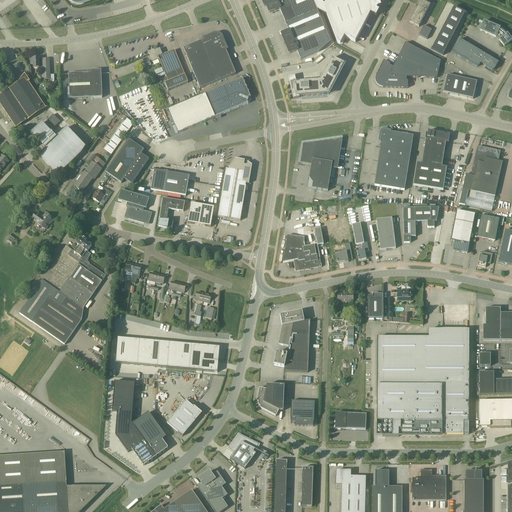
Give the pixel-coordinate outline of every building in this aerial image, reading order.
[(285,23),(317,10),(321,8),(319,3),(322,2),(321,0),(261,0),(264,6),(266,5),(269,13),(279,8),(285,23)] [(337,0),(325,4),(322,2),(319,3),(321,8),(317,10),(327,14),(338,43),(340,44),(344,37),(355,42),(370,13),(376,16),(379,11),(377,9),(377,8),(378,8),(379,7),(381,6),(380,3),(380,2),(381,2),(382,1),(385,0),(384,0),(337,0)] [(421,0),(417,9),(426,13),(431,4),(422,0),(421,0)] [(454,7),(431,49),(443,55),(465,13),(454,7)] [(419,27),(426,13),(417,9),(410,22),(419,27)] [(317,10),(285,23),(289,32),(282,35),(289,53),(297,50),(300,59),(319,52),(330,42),(317,10)] [(500,40),(499,40),(504,47),(511,41),(511,40),(507,34),(507,35),(506,34),(505,33),(504,32),(503,32),(502,31),(501,30),(500,29),(484,22),(480,31),(496,38),(496,37),(497,38),(498,39),(499,39),(500,40)] [(427,39),(432,30),(424,26),(419,35),(427,39)] [(208,57),(226,49),(228,49),(223,37),(223,36),(222,36),(222,35),(221,35),(221,34),(220,34),(219,33),(218,33),(217,33),(216,33),(215,33),(214,33),(202,38),(203,40),(201,41),(208,57)] [(495,70),(495,69),(499,63),(460,39),(453,52),(476,67),(477,67),(478,67),(479,67),(479,66),(480,66),(481,64),(491,70),(492,70),(493,70),(494,70),(495,70)] [(185,51),(194,75),(212,67),(208,57),(201,41),(186,47),(185,51)] [(407,81),(407,77),(437,78),(441,61),(406,43),(393,67),(389,65),(390,64),(384,61),(376,76),(376,77),(375,77),(375,78),(375,79),(375,80),(375,81),(376,82),(376,83),(376,84),(377,84),(377,85),(378,85),(378,86),(379,86),(380,87),(381,87),(382,87),(383,87),(408,88),(408,81),(407,81)] [(188,83),(181,66),(175,50),(163,55),(160,49),(154,51),(154,50),(148,52),(152,62),(159,59),(168,82),(165,84),(168,91),(188,83)] [(236,74),(226,49),(208,57),(212,67),(194,75),(200,88),(236,74)] [(42,68),(42,80),(50,79),(49,59),(41,59),(41,61),(39,61),(39,58),(30,59),(30,65),(33,65),(33,68),(39,68),(42,68)] [(332,59),(320,81),(321,94),(328,94),(341,69),(343,65),(344,65),(339,62),(332,59)] [(69,74),(70,99),(103,98),(102,70),(92,71),(92,73),(69,74)] [(0,104),(16,128),(33,117),(46,108),(29,82),(30,82),(25,74),(15,86),(14,86),(0,95),(0,104)] [(443,93),(458,96),(462,79),(447,75),(443,93)] [(295,76),(289,77),(289,81),(293,99),(299,97),(299,96),(321,94),(320,81),(296,83),(295,80),(295,76)] [(178,133),(248,103),(251,97),(242,78),(168,110),(178,133)] [(477,82),(462,79),(458,96),(473,99),(477,82)] [(54,128),(60,122),(53,115),(47,120),(54,128)] [(104,149),(112,155),(134,123),(126,117),(104,149)] [(43,123),(32,133),(41,143),(52,133),(43,123)] [(86,147),(67,128),(45,149),(47,151),(41,157),(56,173),(61,169),(63,171),(65,170),(66,169),(65,169),(80,155),(86,147)] [(381,143),(374,185),(404,190),(413,136),(390,132),(390,131),(384,130),(382,132),(380,143),(381,143)] [(417,163),(413,186),(443,191),(447,168),(442,167),(446,143),(449,143),(450,135),(428,132),(428,134),(426,134),(425,139),(426,140),(422,164),(417,163)] [(149,159),(142,154),(144,150),(129,139),(106,172),(122,183),(124,179),(132,184),(149,159)] [(334,177),(335,168),(337,168),(340,147),(342,140),(304,145),(301,162),(311,164),(309,178),(313,183),(312,188),(328,191),(330,177),(334,177)] [(88,176),(78,190),(83,193),(83,192),(84,193),(86,193),(89,188),(89,187),(87,186),(93,179),(94,180),(106,164),(105,164),(111,155),(108,152),(102,161),(93,155),(86,165),(84,168),(87,169),(84,173),(88,176)] [(0,171),(8,162),(1,155),(0,156),(0,155),(0,171)] [(503,163),(475,156),(471,176),(466,175),(459,205),(465,206),(467,198),(474,200),(476,192),(495,197),(503,163)] [(226,169),(218,217),(240,221),(246,187),(245,186),(246,183),(249,184),(252,165),(247,162),(247,166),(244,165),(244,161),(234,159),(228,167),(229,168),(229,170),(226,169)] [(154,170),(151,190),(186,196),(189,176),(154,170)] [(84,173),(74,187),(78,190),(88,176),(84,173)] [(99,203),(101,200),(105,202),(112,193),(106,189),(102,195),(97,191),(92,198),(99,203)] [(149,225),(150,221),(152,213),(144,211),(145,209),(146,209),(149,199),(121,190),(118,201),(127,203),(126,206),(128,207),(125,218),(149,225)] [(162,208),(160,220),(158,227),(172,229),(173,222),(167,221),(169,210),(183,212),(185,202),(163,199),(162,208)] [(194,224),(199,225),(203,205),(191,203),(187,223),(194,224)] [(214,207),(203,205),(199,225),(211,227),(214,207)] [(431,208),(403,209),(404,243),(410,243),(411,242),(411,237),(415,237),(415,222),(427,222),(427,227),(428,228),(434,228),(434,222),(436,222),(439,208),(431,208)] [(467,254),(469,244),(475,215),(456,211),(450,241),(455,242),(453,250),(454,251),(467,254)] [(50,223),(51,223),(54,219),(46,214),(43,217),(36,212),(32,219),(46,229),(50,223)] [(477,238),(495,242),(499,220),(481,216),(477,238)] [(377,220),(380,250),(396,248),(393,218),(377,220)] [(356,245),(364,243),(367,242),(366,237),(363,238),(360,223),(352,225),(356,245)] [(320,229),(315,230),(318,245),(323,244),(320,229)] [(511,231),(505,230),(498,263),(511,265),(511,231)] [(287,236),(283,263),(293,261),(295,272),(321,267),(317,245),(305,247),(304,242),(304,238),(287,236)] [(74,252),(82,258),(86,252),(87,252),(91,246),(85,242),(87,240),(84,237),(82,239),(77,245),(78,246),(74,252)] [(349,261),(348,255),(352,254),(350,244),(345,245),(346,252),(336,254),(338,264),(345,263),(345,262),(349,261)] [(359,260),(366,259),(365,252),(369,251),(368,245),(361,247),(362,250),(357,251),(359,260)] [(66,246),(19,314),(65,345),(82,320),(61,306),(65,301),(71,306),(73,302),(83,309),(106,276),(86,262),(91,255),(87,252),(86,252),(82,258),(74,252),(66,246)] [(480,256),(478,266),(485,268),(487,262),(491,263),(493,254),(483,252),(482,256),(480,256)] [(127,264),(125,271),(127,272),(132,273),(134,265),(127,264)] [(132,275),(132,277),(137,278),(137,276),(139,276),(142,267),(134,265),(132,273),(132,275)] [(149,281),(156,282),(158,275),(150,273),(149,281)] [(165,276),(158,275),(156,282),(163,284),(165,276)] [(170,290),(177,292),(179,284),(172,282),(170,290)] [(186,286),(179,284),(177,292),(184,293),(186,286)] [(405,292),(397,292),(397,298),(401,298),(401,301),(410,301),(410,292),(409,292),(409,290),(405,290),(405,292)] [(197,293),(195,301),(202,302),(204,295),(197,293)] [(337,293),(338,303),(353,303),(353,293),(337,293)] [(204,295),(202,302),(204,303),(203,306),(207,307),(208,304),(210,304),(211,296),(204,295)] [(368,298),(368,318),(383,318),(383,295),(373,295),(373,298),(368,298)] [(401,319),(392,318),(392,313),(392,298),(387,298),(387,313),(388,313),(389,315),(388,315),(388,321),(392,321),(392,323),(399,323),(401,323),(401,319)] [(208,308),(205,320),(211,321),(212,319),(214,309),(208,308)] [(483,326),(483,341),(511,340),(511,313),(500,314),(500,309),(485,308),(485,326),(483,326)] [(310,321),(304,322),(302,311),(280,316),(282,326),(278,345),(289,347),(287,355),(277,353),(274,366),(284,368),(284,372),(308,373),(310,321)] [(377,338),(377,380),(469,380),(469,330),(443,330),(429,330),(429,338),(377,338)] [(118,338),(116,363),(214,372),(214,373),(214,372),(218,373),(220,347),(118,338)] [(490,354),(479,354),(479,367),(490,366),(490,354)] [(494,373),(479,373),(480,395),(511,394),(511,380),(494,380),(494,373)] [(377,422),(377,436),(382,436),(382,437),(398,437),(442,437),(442,435),(463,435),(469,435),(469,422),(469,380),(377,380),(377,422)] [(115,382),(112,412),(117,412),(115,435),(128,453),(132,450),(132,451),(134,453),(134,454),(135,454),(135,455),(137,457),(137,458),(138,458),(138,459),(140,461),(140,462),(141,462),(140,462),(141,463),(143,465),(143,466),(144,466),(145,465),(147,464),(148,463),(149,462),(151,461),(152,460),(153,459),(155,458),(156,457),(132,424),(132,423),(135,384),(115,382)] [(259,388),(257,402),(258,402),(258,404),(259,406),(260,407),(260,409),(276,417),(279,411),(283,411),(284,386),(267,385),(266,390),(259,388)] [(186,401),(167,423),(183,436),(201,414),(195,409),(196,408),(194,406),(193,407),(186,401)] [(315,402),(291,401),(290,419),(291,419),(291,424),(295,424),(295,426),(309,427),(313,427),(313,424),(313,422),(314,422),(315,402)] [(511,401),(479,402),(479,427),(490,427),(490,428),(511,428),(511,422),(511,421),(511,401)] [(132,424),(156,457),(157,457),(157,456),(159,455),(160,455),(160,454),(161,454),(163,452),(164,452),(164,451),(165,451),(167,449),(168,449),(168,448),(167,447),(166,445),(165,444),(164,443),(163,441),(162,440),(166,437),(149,413),(132,424)] [(346,414),(336,413),(335,429),(366,430),(366,415),(346,414)] [(239,435),(228,449),(234,453),(230,458),(245,469),(256,454),(255,453),(257,450),(255,450),(259,445),(239,435)] [(64,453),(0,456),(0,511),(80,511),(97,495),(94,495),(94,494),(98,494),(106,487),(71,487),(66,487),(64,453)] [(276,461),(276,465),(276,471),(287,471),(287,461),(282,461),(276,461)] [(511,511),(511,462),(500,466),(507,465),(507,484),(511,483),(511,485),(507,486),(507,511),(511,511)] [(302,468),(302,478),(313,478),(313,468),(308,468),(302,468)] [(412,501),(446,501),(446,479),(432,479),(432,470),(420,470),(420,479),(412,479),(412,501)] [(197,486),(214,511),(221,511),(228,507),(222,499),(228,496),(222,487),(226,485),(217,472),(212,476),(210,471),(206,474),(205,473),(202,476),(199,479),(202,483),(197,486)] [(287,471),(276,471),(276,478),(287,479),(287,471)] [(364,511),(366,477),(363,477),(351,477),(351,471),(347,471),(343,471),(341,471),(339,472),(337,474),(337,475),(336,477),(335,477),(335,486),(341,486),(340,511),(364,511)] [(372,487),(371,511),(401,511),(402,491),(389,491),(389,471),(375,471),(375,487),(372,487)] [(464,480),(463,511),(483,511),(483,481),(482,481),(482,472),(466,472),(466,481),(464,480)] [(287,479),(276,478),(275,486),(286,486),(287,479)] [(313,478),(302,478),(302,487),(312,488),(313,478)] [(286,486),(275,486),(275,494),(286,494),(286,486)] [(312,488),(302,487),(302,497),(312,497),(312,488)] [(161,505),(153,511),(206,511),(191,490),(163,510),(160,507),(162,506),(161,505)] [(286,494),(275,494),(275,501),(286,502),(286,494)] [(312,497),(302,497),(301,507),(302,507),(306,507),(312,507),(312,497)] [(286,502),(275,501),(275,509),(286,509),(286,502)]
